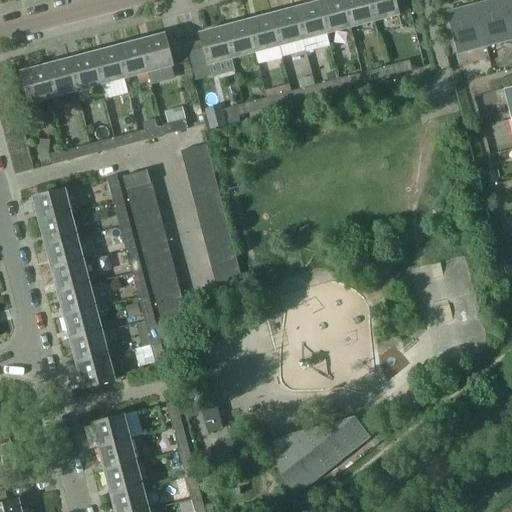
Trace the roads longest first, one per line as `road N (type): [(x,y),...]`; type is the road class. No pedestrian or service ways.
road 1 (residential): [(80,511),(36,353)]
road 2 (residential): [(36,353),(0,204)]
road 3 (residential): [(0,31),(116,0)]
